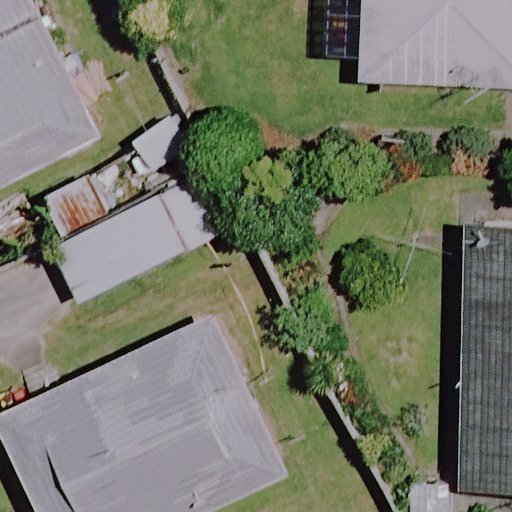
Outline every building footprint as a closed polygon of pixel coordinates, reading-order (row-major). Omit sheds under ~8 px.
[(32,0),(0,0),(0,182),(100,131),(32,0)] [(511,0),(318,0),(316,65),(360,67),(360,81),(511,87),(511,0)] [(199,246),(172,195),(52,257),(78,308),(199,246)] [(511,223),(467,222),(453,487),(511,490),(511,223)] [(213,301),(0,413),(0,438),(39,511),(202,511),(298,461),(213,301)]
